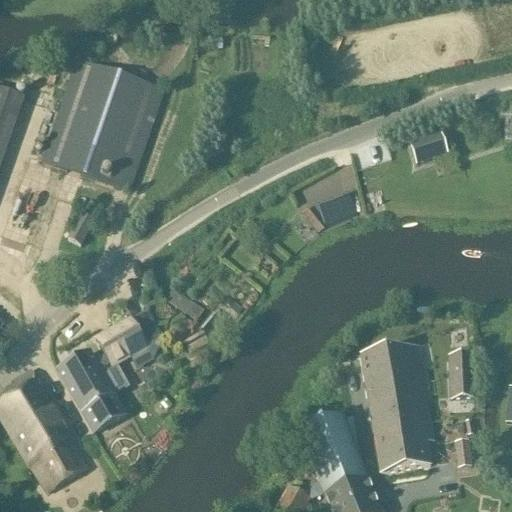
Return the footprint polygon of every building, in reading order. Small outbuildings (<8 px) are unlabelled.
[(128,194),(162,93),(77,64),(43,164),(128,194)] [(410,146),(416,165),(447,155),(441,136),(410,146)] [(81,248),(94,224),(84,218),(70,242),(81,248)] [(90,355),(57,374),(65,388),(93,437),(125,418),(114,398),(128,389),(116,367),(130,360),(147,350),(131,322),(96,341),(105,358),(95,364),(90,355)] [(201,333),(183,343),(189,356),(208,346),(201,333)] [(426,442),(433,442),(417,352),(365,360),(381,475),(429,468),(426,442)] [(454,380),(449,380),(450,404),(472,403),(470,359),(453,360),(454,380)] [(56,493),(92,472),(34,374),(13,387),(19,396),(0,407),(0,418),(30,470),(39,465),(56,493)] [(325,498),(367,482),(342,417),(300,433),(319,484),(298,492),(289,487),(275,511),(303,511),(310,500),(324,495),(325,498)] [(468,445),(454,446),(457,464),(470,463),(468,445)] [(377,511),(367,482),(325,498),(329,511),(377,511)]
